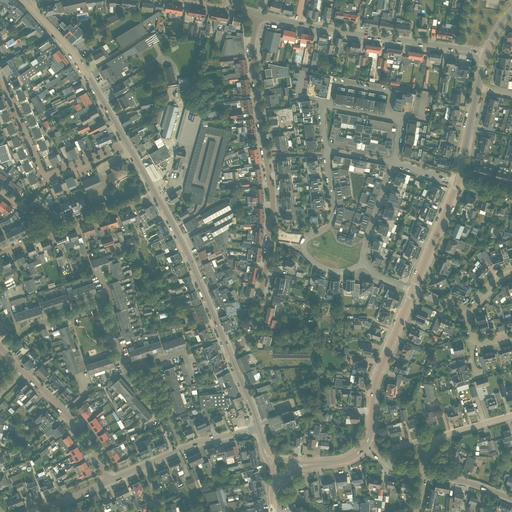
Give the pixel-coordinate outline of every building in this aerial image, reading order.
[(10,0),(7,4),(4,7),(9,13),(13,9),(19,4),(14,0),(10,0)] [(69,0),(58,3),(60,12),(60,13),(61,15),(75,12),(77,11),(77,8),(74,0),(69,0)] [(74,0),(77,8),(82,7),(83,12),(88,11),(87,7),(85,0),(74,0)] [(102,0),(92,0),(93,5),(93,6),(94,6),(96,5),(96,7),(97,8),(102,7),(103,14),(107,14),(105,1),(103,1),(102,0)] [(108,0),(109,3),(109,7),(113,6),(113,12),(115,12),(115,15),(109,17),(110,24),(119,19),(119,14),(118,10),(118,3),(115,3),(115,0),(108,0)] [(118,3),(118,10),(121,10),(122,7),(128,8),(128,0),(121,0),(121,3),(118,3)] [(137,10),(139,9),(139,3),(135,3),(136,0),(132,0),(128,0),(128,8),(135,9),(135,8),(136,8),(137,10)] [(274,0),(276,1),(275,2),(272,2),(270,10),(279,12),(281,4),(278,3),(279,0),(274,0)] [(285,0),(285,5),(283,13),(292,14),(293,7),(290,6),(290,0),(285,0)] [(312,0),(311,4),(308,4),(306,17),(312,18),(315,5),(315,2),(317,2),(317,0),(312,0)] [(315,5),(312,18),(318,19),(319,14),(319,11),(321,0),(320,0),(317,0),(317,2),(315,2),(315,5)] [(141,11),(152,13),(153,4),(142,2),(141,11)] [(49,5),(42,7),(44,16),(49,21),(53,17),(52,15),(51,15),(51,14),(57,12),(60,12),(58,3),(55,3),(49,5)] [(22,7),(19,4),(13,9),(9,13),(7,16),(10,18),(12,16),(16,12),(17,13),(22,7)] [(173,13),(174,6),(166,4),(164,11),(169,12),(168,18),(172,18),(173,13)] [(351,14),(350,20),(357,21),(359,13),(355,13),(356,10),(352,9),(353,5),(352,5),(351,11),(351,14)] [(173,13),(181,14),(182,7),(174,6),(173,13)] [(26,10),(22,7),(17,13),(15,13),(14,15),(13,16),(17,20),(19,17),(22,14),(26,10)] [(196,17),(195,20),(197,10),(188,8),(188,13),(187,15),(196,17)] [(340,10),(337,8),(336,12),(335,17),(343,19),(344,13),(340,12),(340,10)] [(197,10),(195,20),(202,21),(202,18),(204,18),(205,16),(205,11),(197,10)] [(143,25),(161,14),(159,11),(141,21),(143,25)] [(210,19),(210,21),(214,21),(213,30),(217,30),(218,24),(218,20),(220,13),(211,12),(210,17),(210,19)] [(365,18),(363,26),(370,27),(372,16),(373,13),(369,12),(367,12),(366,17),(365,17),(365,18)] [(18,32),(20,34),(29,28),(30,29),(37,23),(27,13),(24,17),(20,20),(24,24),(25,25),(18,32)] [(219,20),(218,24),(222,25),(225,25),(226,25),(227,22),(227,20),(228,15),(220,13),(218,20),(219,20)] [(54,16),(49,21),(60,32),(67,39),(68,38),(73,43),(82,34),(83,35),(84,33),(76,25),(77,24),(73,20),(70,23),(67,26),(62,22),(61,22),(55,16),(54,16)] [(227,30),(231,31),(235,31),(236,25),(239,26),(240,17),(233,16),(232,21),(232,25),(229,24),(228,26),(227,30)] [(372,16),(370,27),(377,28),(379,17),(377,16),(372,16)] [(386,30),(388,17),(382,16),(381,17),(381,21),(380,21),(379,29),(386,30)] [(425,17),(420,16),(418,31),(426,32),(427,27),(427,25),(424,25),(425,17)] [(396,26),(395,31),(402,32),(403,24),(404,21),(404,20),(400,19),(401,18),(397,18),(397,19),(396,26)] [(403,24),(402,32),(409,33),(410,28),(411,22),(406,21),(404,21),(403,24)] [(115,38),(119,44),(121,48),(147,32),(144,28),(140,22),(115,38)] [(8,32),(16,26),(14,23),(10,26),(6,29),(6,28),(6,29),(8,32)] [(29,28),(20,34),(13,38),(6,42),(9,47),(16,43),(24,39),(26,37),(28,39),(34,34),(38,39),(41,36),(45,33),(37,23),(30,29),(29,28)] [(437,37),(444,38),(445,31),(446,27),(446,25),(443,24),(441,25),(441,27),(440,27),(440,29),(438,28),(437,32),(437,37)] [(445,31),(444,38),(452,39),(453,34),(457,35),(458,26),(453,25),(452,28),(446,27),(445,31)] [(268,51),(275,52),(278,53),(281,34),(282,29),(278,28),(278,30),(268,28),(263,49),(268,51)] [(144,39),(100,67),(102,66),(104,69),(102,71),(104,76),(127,63),(125,60),(149,46),(159,40),(155,33),(152,35),(144,39)] [(318,44),(318,45),(326,47),(325,49),(327,49),(328,44),(329,42),(327,41),(327,40),(328,35),(320,33),(319,38),(319,40),(318,44)] [(220,57),(235,55),(240,54),(245,53),(242,37),(230,35),(227,35),(226,35),(220,57)] [(336,37),(335,42),(334,46),(338,46),(336,53),(340,54),(341,50),(345,51),(347,42),(343,42),(342,42),(343,39),(336,37)] [(49,38),(35,47),(38,51),(35,53),(38,57),(36,58),(38,62),(49,55),(47,52),(49,51),(49,50),(50,49),(51,50),(51,49),(51,48),(55,45),(52,42),(49,38)] [(503,47),(502,50),(504,50),(504,53),(510,54),(510,52),(511,48),(511,43),(510,43),(507,41),(505,44),(504,44),(503,45),(503,44),(502,47),(503,47)] [(351,50),(350,53),(358,55),(357,65),(360,65),(362,57),(362,55),(359,55),(359,51),(360,49),(361,44),(352,43),(351,48),(351,50)] [(373,52),(374,46),(366,45),(366,50),(365,53),(369,54),(369,52),(373,52)] [(102,46),(100,48),(96,50),(98,53),(93,56),(97,63),(97,62),(100,60),(100,61),(105,58),(105,59),(109,56),(106,52),(102,46)] [(374,46),(373,52),(377,53),(377,55),(380,55),(382,47),(374,46)] [(386,59),(393,60),(395,50),(388,48),(386,59)] [(51,65),(51,68),(55,73),(59,71),(58,70),(64,66),(68,63),(64,57),(59,50),(55,53),(53,55),(54,56),(52,57),(52,59),(55,62),(53,64),(51,65)] [(395,50),(393,60),(393,64),(400,65),(400,62),(400,61),(401,61),(403,51),(395,50)] [(264,51),(263,59),(264,59),(263,62),(269,63),(276,65),(276,61),(274,60),(270,59),(271,53),(269,52),(264,51)] [(415,59),(416,53),(409,52),(408,57),(407,60),(411,60),(411,58),(415,59)] [(440,65),(441,59),(441,54),(430,52),(430,57),(429,60),(435,61),(434,64),(440,65)] [(415,59),(415,63),(418,64),(421,64),(421,62),(422,62),(423,60),(423,59),(424,54),(416,53),(415,59)] [(46,57),(33,66),(20,75),(27,91),(31,89),(31,87),(30,87),(30,85),(27,80),(50,64),(46,57)] [(3,67),(1,68),(6,77),(12,73),(14,77),(20,74),(10,59),(5,63),(1,65),(3,67)] [(240,67),(246,66),(245,59),(240,60),(239,60),(239,61),(234,62),(235,67),(240,67)] [(446,66),(445,73),(446,73),(450,74),(450,73),(451,71),(455,72),(455,68),(455,65),(456,60),(447,59),(447,64),(446,67),(446,66)] [(128,65),(127,63),(104,76),(109,84),(121,77),(123,76),(121,73),(124,71),(122,69),(128,65)] [(269,69),(265,69),(266,76),(270,75),(270,78),(273,78),(276,78),(286,76),(290,76),(289,68),(289,67),(275,65),(276,65),(269,63),(269,69)] [(466,77),(467,73),(468,67),(461,65),(460,70),(460,71),(457,70),(456,80),(467,82),(468,77),(466,77)] [(70,66),(66,69),(63,70),(64,71),(61,73),(60,72),(57,74),(58,77),(45,85),(47,88),(57,82),(74,72),(70,66)] [(172,66),(165,68),(168,83),(176,81),(172,66)] [(74,72),(57,82),(59,86),(69,80),(70,82),(78,78),(74,72)] [(15,95),(17,94),(21,92),(18,86),(23,83),(20,75),(11,81),(13,84),(12,85),(13,88),(12,89),(15,95)] [(309,85),(318,86),(317,89),(320,89),(318,96),(327,98),(328,89),(325,89),(326,87),(329,87),(330,79),(322,77),(321,80),(319,80),(319,77),(311,75),(309,85)] [(116,95),(120,93),(121,94),(126,92),(123,86),(130,82),(128,78),(124,81),(125,81),(120,84),(120,83),(114,87),(115,88),(113,90),(116,95)] [(270,78),(264,79),(265,88),(270,88),(270,87),(277,86),(276,78),(273,78),(270,78)] [(508,81),(496,79),(495,85),(498,85),(498,87),(507,89),(508,81)] [(446,93),(447,83),(440,82),(439,92),(446,93)] [(72,86),(64,90),(67,95),(65,95),(68,100),(72,97),(75,96),(74,93),(75,93),(76,93),(79,91),(84,89),(80,83),(73,87),(72,86)] [(289,87),(288,87),(268,89),(269,95),(275,94),(283,93),(283,95),(290,94),(289,87)] [(20,107),(22,106),(26,104),(23,98),(29,96),(26,89),(21,92),(17,94),(18,97),(17,97),(19,101),(18,101),(20,107)] [(43,92),(31,99),(34,106),(39,103),(42,102),(47,99),(45,95),(49,93),(47,89),(43,92)] [(449,100),(449,104),(455,105),(459,105),(460,103),(461,94),(461,90),(455,89),(454,94),(454,93),(453,101),(449,100)] [(395,102),(393,110),(402,112),(403,104),(404,104),(406,104),(406,101),(414,103),(416,95),(416,94),(407,92),(407,93),(407,96),(404,96),(405,93),(405,92),(397,90),(397,91),(395,99),(398,100),(397,102),(395,101),(395,102)] [(122,97),(118,99),(123,109),(127,106),(129,105),(130,107),(135,104),(131,98),(128,100),(126,97),(130,96),(132,94),(130,91),(123,95),(124,96),(122,97)] [(79,103),(89,98),(86,92),(81,95),(79,96),(76,98),(79,103)] [(276,105),(275,95),(275,94),(269,95),(266,95),(266,99),(267,99),(268,106),(276,105)] [(0,108),(1,109),(3,114),(7,112),(9,111),(7,106),(5,106),(4,102),(3,103),(2,100),(4,99),(2,95),(0,96),(0,108)] [(501,104),(502,98),(496,97),(496,100),(490,99),(489,104),(497,106),(498,104),(501,104)] [(74,106),(73,109),(76,110),(77,111),(82,108),(81,106),(84,104),(85,106),(87,105),(92,103),(89,98),(79,103),(75,105),(75,104),(74,105),(74,106)] [(65,99),(52,105),(53,107),(66,101),(65,99)] [(239,102),(237,103),(237,107),(241,107),(251,105),(251,99),(238,100),(239,102)] [(152,101),(140,103),(142,109),(149,107),(153,106),(152,101)] [(25,120),(27,119),(31,117),(29,111),(34,108),(32,102),(26,104),(22,106),(23,109),(22,109),(24,113),(23,114),(25,120)] [(39,103),(34,106),(39,114),(43,112),(44,111),(46,110),(46,111),(47,110),(51,108),(49,104),(44,107),(42,102),(39,103)] [(449,114),(459,116),(460,110),(454,109),(455,105),(445,104),(444,107),(450,108),(449,114)] [(251,105),(241,107),(244,107),(245,111),(242,112),(242,113),(245,113),(247,113),(252,113),(251,105)] [(88,106),(73,114),(75,117),(90,110),(88,106)] [(163,129),(161,137),(165,138),(166,138),(169,139),(178,108),(170,106),(170,107),(169,109),(169,111),(168,114),(167,117),(166,119),(166,121),(165,123),(165,125),(164,128),(163,129)] [(285,116),(286,121),(293,120),(291,108),(274,110),(274,114),(275,114),(275,116),(277,116),(279,116),(285,116)] [(48,112),(44,114),(43,112),(39,114),(42,120),(55,113),(53,109),(48,112)] [(95,109),(91,112),(88,113),(89,116),(81,121),(83,125),(92,119),(94,117),(98,115),(95,109)] [(488,110),(486,115),(495,117),(497,117),(498,118),(499,115),(498,115),(498,112),(488,110)] [(236,118),(242,118),(242,111),(229,113),(230,119),(233,119),(236,118)] [(7,112),(3,114),(0,114),(0,122),(4,121),(4,122),(6,121),(8,126),(12,125),(14,124),(12,118),(11,119),(9,115),(8,115),(7,112)] [(333,120),(332,128),(340,130),(341,123),(349,124),(350,115),(339,113),(338,121),(333,120)] [(31,117),(27,119),(29,121),(28,122),(29,126),(28,126),(31,132),(33,131),(37,129),(34,123),(40,121),(37,114),(31,117)] [(123,126),(127,124),(139,118),(137,114),(128,118),(127,116),(124,118),(120,120),(120,121),(120,122),(121,123),(123,126)] [(441,123),(445,124),(450,125),(451,125),(452,121),(458,122),(459,116),(449,114),(448,119),(442,118),(441,123)] [(355,133),(363,134),(365,126),(361,125),(362,118),(350,115),(349,124),(356,126),(355,133)] [(275,116),(268,117),(269,121),(270,120),(271,127),(276,127),(279,126),(277,116),(275,116)] [(244,124),(244,127),(254,125),(253,118),(246,119),(246,124),(244,124)] [(365,126),(363,134),(371,136),(372,129),(380,130),(382,121),(370,119),(369,126),(365,126)] [(42,123),(45,128),(51,125),(48,120),(42,123)] [(97,126),(88,131),(90,134),(99,130),(99,131),(106,127),(103,120),(96,124),(97,126)] [(495,125),(496,123),(485,120),(484,126),(490,127),(489,130),(495,131),(496,128),(492,128),(493,125),(495,125)] [(382,121),(380,130),(388,132),(386,139),(394,140),(396,132),(392,131),(393,123),(382,121)] [(134,135),(129,138),(134,146),(141,142),(140,140),(144,135),(142,131),(150,126),(149,123),(136,131),(139,136),(137,137),(136,134),(134,135)] [(89,129),(87,124),(77,129),(79,134),(89,129)] [(450,125),(445,124),(445,125),(442,124),(441,129),(444,130),(445,132),(446,132),(445,134),(455,136),(456,130),(452,130),(453,126),(451,125),(450,125)] [(11,133),(13,139),(17,137),(20,136),(17,130),(16,131),(14,127),(13,128),(12,125),(8,126),(2,129),(5,135),(9,133),(9,134),(11,133)] [(238,134),(236,135),(238,138),(241,137),(241,136),(244,136),(246,136),(246,133),(247,133),(255,132),(254,125),(246,126),(244,127),(241,127),(241,132),(238,134)] [(36,144),(38,143),(42,141),(39,135),(45,133),(42,127),(37,129),(33,131),(34,134),(33,134),(35,138),(33,139),(36,144)] [(340,130),(332,128),(330,137),(334,138),(333,145),(345,147),(346,138),(339,137),(340,130)] [(223,137),(222,141),(228,143),(230,132),(224,131),(223,137)] [(274,142),(288,141),(287,135),(288,135),(288,131),(282,132),(282,135),(276,136),(276,138),(274,138),(274,142)] [(95,138),(96,138),(97,140),(96,141),(99,147),(112,142),(109,135),(101,139),(100,136),(103,135),(101,132),(94,135),(95,138)] [(357,142),(362,143),(363,134),(355,133),(354,139),(346,138),(345,147),(356,149),(357,142)] [(441,137),(440,140),(441,140),(446,141),(446,140),(454,141),(455,136),(445,134),(442,133),(441,137)] [(364,151),(376,153),(377,144),(370,143),(371,136),(363,134),(362,143),(366,143),(364,151)] [(480,136),(479,143),(482,143),(489,144),(493,145),(493,141),(494,141),(495,135),(493,135),(488,134),(487,138),(480,136)] [(17,137),(13,139),(8,141),(10,147),(14,146),(14,147),(16,146),(19,151),(23,150),(25,149),(22,143),(21,143),(20,140),(19,140),(17,137)] [(141,142),(134,146),(138,153),(143,151),(145,149),(144,148),(147,146),(148,149),(151,147),(148,142),(146,137),(142,139),(145,143),(142,144),(141,142)] [(245,141),(242,141),(243,149),(247,148),(249,148),(250,147),(250,145),(257,145),(256,138),(244,140),(245,141)] [(45,148),(50,145),(47,139),(42,141),(38,143),(39,146),(38,147),(40,150),(39,151),(41,157),(49,153),(47,154),(45,148)] [(77,141),(81,150),(85,148),(82,139),(77,141)] [(377,144),(376,153),(387,155),(389,148),(393,149),(394,140),(386,139),(385,145),(377,144)] [(0,143),(0,163),(2,162),(6,161),(12,159),(13,159),(7,141),(0,143)] [(277,146),(278,148),(281,147),(282,151),(281,151),(288,151),(287,147),(289,146),(288,141),(274,142),(275,146),(277,146)] [(442,149),(451,151),(453,146),(445,145),(446,143),(441,142),(440,141),(439,144),(439,148),(442,149)] [(485,151),(485,155),(488,155),(489,151),(488,151),(489,144),(482,143),(480,150),(485,151)] [(65,146),(60,148),(60,149),(61,151),(64,159),(69,157),(70,159),(77,156),(76,154),(79,153),(80,155),(76,146),(73,147),(73,149),(67,152),(65,146)] [(165,167),(167,165),(164,160),(171,156),(168,152),(168,151),(165,146),(153,152),(149,155),(155,165),(159,163),(162,168),(165,167)] [(22,158),(24,163),(28,162),(30,161),(28,155),(27,156),(25,152),(24,152),(23,150),(19,151),(13,153),(16,160),(19,158),(20,159),(22,158)] [(180,172),(183,161),(186,152),(177,150),(175,159),(176,159),(173,170),(180,172)] [(63,162),(61,158),(59,153),(55,155),(56,156),(50,159),(48,155),(43,157),(47,166),(52,164),(52,167),(60,164),(59,162),(61,160),(62,163),(63,162)] [(252,164),(254,163),(259,163),(258,155),(250,156),(251,164),(252,164)] [(332,159),(333,168),(338,168),(339,163),(344,164),(345,158),(335,156),(334,159),(332,159)] [(280,163),(279,163),(277,163),(278,167),(291,165),(290,157),(280,157),(281,161),(279,161),(280,163)] [(306,157),(307,168),(320,166),(320,163),(319,163),(318,163),(318,160),(313,161),(312,157),(306,157)] [(439,160),(437,165),(447,167),(449,162),(445,161),(446,158),(447,158),(439,157),(439,160)] [(475,166),(473,173),(480,174),(482,168),(481,168),(482,165),(484,159),(484,158),(482,157),(480,164),(478,164),(477,166),(475,166)] [(354,172),(359,173),(361,161),(351,159),(350,165),(355,166),(354,172)] [(152,161),(145,166),(152,178),(159,174),(152,161)] [(361,161),(359,173),(364,173),(365,168),(370,169),(371,163),(361,161)] [(28,162),(24,163),(18,166),(21,172),(25,170),(25,171),(27,171),(29,176),(33,174),(36,174),(33,168),(32,168),(30,164),(29,165),(28,162)] [(113,172),(107,175),(109,180),(110,180),(111,182),(114,181),(117,179),(116,177),(123,173),(127,171),(122,162),(111,168),(113,172)] [(12,167),(7,173),(9,174),(10,176),(10,175),(12,173),(16,167),(15,163),(11,165),(12,167)] [(378,177),(378,179),(383,180),(386,172),(387,168),(386,168),(385,168),(386,166),(386,165),(377,164),(376,168),(376,170),(379,170),(378,177)] [(291,165),(278,167),(278,171),(281,171),(281,173),(282,172),(283,175),(291,174),(290,166),(291,165)] [(320,166),(307,168),(308,173),(307,174),(307,177),(308,177),(315,176),(314,173),(319,172),(319,169),(320,169),(320,166)] [(249,167),(241,168),(242,172),(249,172),(249,177),(261,175),(260,168),(249,170),(249,167)] [(500,180),(504,167),(500,167),(499,169),(497,169),(495,178),(500,180)] [(504,167),(500,180),(506,181),(508,174),(509,169),(504,167)] [(338,168),(333,168),(333,169),(334,179),(340,178),(340,176),(349,175),(348,170),(346,170),(342,169),(338,168)] [(9,174),(2,170),(0,172),(0,180),(2,182),(5,178),(7,176),(9,174)] [(395,176),(394,179),(404,182),(405,179),(406,177),(406,178),(407,175),(405,174),(400,172),(399,175),(397,174),(396,177),(395,177),(395,176)] [(33,189),(41,186),(38,180),(37,181),(36,177),(35,177),(33,174),(29,176),(24,178),(26,184),(32,182),(35,188),(33,189)] [(292,183),(291,174),(283,175),(283,178),(282,178),(282,180),(279,181),(280,185),(293,183),(292,183)] [(66,182),(63,183),(66,190),(67,194),(71,192),(68,187),(75,184),(75,186),(79,184),(75,175),(76,178),(73,179),(72,177),(65,180),(66,182)] [(82,181),(84,186),(85,190),(97,185),(100,183),(97,175),(82,181)] [(315,176),(308,177),(309,185),(312,185),(322,184),(322,181),(321,181),(320,181),(320,178),(315,179),(315,176)] [(368,177),(366,182),(375,185),(374,187),(379,189),(383,180),(378,179),(368,177)] [(12,189),(15,184),(12,182),(14,181),(10,178),(9,181),(6,185),(12,189)] [(393,185),(402,188),(404,182),(394,179),(393,182),(394,182),(393,185)] [(15,184),(12,189),(18,194),(21,190),(23,187),(22,184),(18,181),(15,184)] [(63,183),(60,184),(59,182),(52,185),(53,187),(50,189),(52,193),(54,199),(58,198),(55,193),(62,190),(62,191),(66,190),(63,183)] [(286,190),(287,193),(293,193),(293,189),(294,189),(293,183),(280,185),(280,189),(283,189),(283,190),(286,190)] [(310,189),(311,194),(317,194),(317,191),(322,190),(321,187),(322,187),(323,187),(322,184),(312,185),(312,189),(310,189)] [(341,184),(335,185),(336,192),(351,190),(350,185),(341,186),(341,184)] [(427,190),(440,196),(440,195),(441,195),(443,191),(442,191),(442,190),(433,186),(433,187),(431,186),(431,188),(429,187),(427,190)] [(181,191),(183,190),(182,188),(168,196),(172,203),(180,199),(177,196),(181,194),(180,193),(182,192),(181,191)] [(351,190),(336,192),(337,200),(343,199),(343,196),(351,195),(351,190)] [(390,192),(389,195),(398,199),(400,194),(400,193),(392,190),(391,193),(390,193),(390,192)] [(423,201),(424,199),(426,199),(425,200),(427,201),(431,203),(433,199),(438,201),(438,200),(439,201),(441,197),(440,196),(427,190),(425,196),(422,195),(421,197),(420,200),(423,201)] [(287,196),(283,196),(283,198),(281,198),(281,202),(295,202),(295,192),(293,193),(287,193),(287,196)] [(363,192),(361,197),(375,202),(378,195),(372,193),(371,195),(363,192)] [(192,193),(189,202),(197,204),(199,199),(202,200),(203,195),(200,195),(199,194),(196,194),(192,193)] [(317,194),(311,194),(311,200),(314,199),(314,203),(325,202),(324,199),(323,199),(322,196),(317,197),(317,194)] [(37,209),(37,210),(44,200),(38,195),(30,205),(33,207),(35,205),(38,208),(37,209)] [(255,196),(246,196),(247,206),(257,205),(256,203),(263,202),(263,195),(255,196)] [(389,195),(388,198),(389,198),(388,201),(392,202),(391,205),(399,208),(400,204),(401,205),(403,201),(402,200),(398,199),(389,195)] [(83,199),(75,202),(79,211),(83,210),(84,212),(87,211),(86,208),(91,206),(88,197),(83,199)] [(361,197),(359,202),(368,205),(367,207),(373,209),(375,202),(361,197)] [(467,197),(466,200),(465,205),(470,206),(470,208),(468,217),(474,218),(476,211),(473,210),(473,207),(474,204),(476,199),(471,198),(471,197),(469,197),(467,197)] [(51,204),(44,200),(37,210),(40,212),(41,210),(45,212),(44,213),(51,204)] [(485,215),(487,215),(491,217),(492,214),(494,205),(490,204),(491,202),(483,200),(482,205),(480,209),(486,211),(485,215)] [(205,223),(209,220),(211,219),(215,226),(210,229),(213,235),(221,231),(230,227),(230,226),(231,224),(234,207),(234,206),(232,203),(231,202),(230,201),(227,203),(226,201),(200,215),(202,219),(204,222),(205,223)] [(420,210),(423,211),(432,215),(432,214),(433,214),(435,210),(434,210),(434,209),(429,207),(431,204),(425,201),(423,206),(422,206),(420,210)] [(79,211),(75,202),(68,205),(72,216),(71,214),(75,213),(76,215),(79,214),(79,211)] [(286,211),(295,211),(295,207),(294,207),(294,202),(295,202),(281,202),(281,207),(284,206),(284,208),(286,208),(286,211)] [(325,202),(314,203),(315,207),(311,207),(310,208),(307,208),(308,213),(313,212),(319,211),(319,208),(324,208),(324,205),(325,205),(325,202)] [(7,204),(1,212),(6,215),(12,208),(7,204)] [(500,218),(507,220),(507,219),(508,214),(505,213),(506,206),(499,204),(498,207),(496,207),(495,214),(501,215),(500,218)] [(68,205),(60,207),(64,218),(64,217),(68,215),(68,218),(72,216),(68,205)] [(143,226),(145,230),(155,225),(153,221),(148,224),(146,221),(150,219),(150,218),(156,215),(154,211),(155,210),(152,205),(151,206),(147,208),(146,207),(137,211),(139,215),(138,215),(143,226)] [(344,205),(338,205),(339,212),(353,217),(354,212),(344,208),(344,205)] [(384,208),(383,211),(397,216),(397,215),(398,215),(399,211),(398,211),(399,208),(391,205),(390,208),(386,206),(385,209),(384,209),(384,208)] [(186,218),(189,215),(188,213),(190,212),(191,212),(193,210),(191,206),(186,209),(182,211),(178,214),(182,220),(186,218)] [(64,218),(60,207),(62,211),(57,213),(50,208),(45,214),(46,215),(46,214),(50,216),(48,218),(51,220),(52,220),(53,220),(60,218),(61,219),(61,218),(63,217),(64,218)] [(284,219),(284,222),(287,222),(287,224),(291,224),(292,223),(292,220),(296,220),(296,215),(297,215),(297,216),(301,215),(301,210),(295,211),(286,211),(286,214),(285,214),(285,216),(284,216),(284,219)] [(320,219),(319,211),(313,212),(313,213),(312,214),(311,216),(310,216),(310,224),(310,225),(314,226),(314,224),(318,224),(318,218),(320,219)] [(397,216),(383,211),(382,214),(383,214),(383,217),(386,218),(385,221),(394,224),(397,216)] [(420,214),(418,219),(419,220),(423,221),(425,218),(430,220),(430,219),(431,220),(433,216),(432,215),(423,211),(421,215),(420,214)] [(132,212),(128,214),(131,222),(133,221),(135,224),(139,223),(137,216),(134,217),(132,212)] [(339,212),(336,219),(341,221),(342,221),(343,218),(351,221),(353,217),(339,212)] [(356,212),(354,217),(368,222),(371,215),(365,213),(364,215),(356,212)] [(127,224),(131,222),(128,214),(120,216),(125,232),(129,231),(127,224)] [(202,219),(197,222),(195,217),(184,224),(188,231),(204,222),(202,219)] [(354,217),(353,222),(361,225),(360,227),(361,227),(366,229),(368,222),(354,217)] [(115,218),(107,220),(109,227),(117,224),(115,218)] [(107,220),(99,223),(101,230),(109,227),(107,220)] [(415,230),(424,234),(424,233),(426,233),(427,229),(426,229),(426,228),(421,226),(423,223),(418,221),(417,220),(415,226),(417,227),(415,230)] [(159,230),(156,232),(157,234),(159,237),(160,239),(163,236),(169,232),(162,221),(156,224),(159,230)] [(395,224),(394,224),(385,221),(385,224),(381,223),(380,225),(379,225),(379,224),(378,227),(387,231),(391,232),(393,227),(395,224)] [(28,223),(27,223),(22,226),(26,234),(31,231),(28,223)] [(95,238),(98,237),(96,232),(95,232),(93,226),(94,226),(93,223),(91,224),(92,225),(87,227),(90,234),(93,233),(95,238)] [(334,224),(333,228),(335,229),(335,230),(335,231),(339,239),(338,240),(344,242),(346,237),(347,235),(341,233),(340,230),(340,228),(348,230),(349,226),(345,225),(341,223),(340,226),(334,224)] [(451,230),(450,234),(460,238),(461,234),(460,233),(461,232),(462,232),(468,235),(470,229),(458,224),(455,231),(451,230)] [(22,226),(17,228),(20,236),(26,234),(22,226)] [(11,231),(15,239),(20,236),(17,228),(16,227),(10,229),(11,231)] [(86,235),(90,234),(87,227),(83,228),(83,227),(81,227),(82,230),(82,229),(84,236),(85,241),(88,240),(86,235)] [(194,235),(190,237),(196,250),(201,247),(212,241),(214,240),(215,242),(217,246),(218,248),(220,252),(222,254),(225,254),(230,227),(221,231),(213,235),(210,229),(209,229),(208,228),(194,235)] [(386,236),(387,231),(378,227),(377,230),(378,231),(377,233),(386,236)] [(363,238),(364,235),(365,232),(360,230),(355,229),(354,228),(353,232),(357,233),(356,236),(354,237),(348,235),(345,243),(346,243),(351,244),(360,240),(360,237),(363,238)] [(410,238),(415,240),(417,237),(422,239),(422,238),(423,239),(425,235),(424,234),(415,230),(414,233),(412,232),(410,238)] [(15,239),(11,231),(6,234),(9,242),(15,239)] [(69,234),(71,239),(71,241),(69,241),(70,244),(72,250),(74,249),(73,245),(79,242),(76,232),(69,234)] [(70,244),(69,241),(67,241),(66,238),(65,234),(54,238),(56,242),(57,245),(62,243),(64,247),(70,244)] [(104,247),(114,244),(112,237),(102,240),(104,247)] [(158,237),(149,242),(152,247),(160,243),(160,242),(158,237)] [(125,240),(127,248),(134,246),(131,238),(125,240)] [(169,250),(171,249),(175,246),(172,239),(169,241),(168,238),(160,242),(160,243),(161,243),(164,249),(168,248),(169,250)] [(372,243),(382,247),(384,242),(380,240),(375,239),(374,241),(373,241),(372,243)] [(403,247),(416,252),(418,252),(419,248),(418,248),(418,247),(414,245),(415,241),(410,240),(409,239),(407,244),(404,243),(403,247)] [(54,254),(50,245),(48,240),(40,243),(43,250),(46,249),(49,256),(54,254)] [(450,252),(452,253),(453,254),(454,252),(455,250),(456,251),(457,249),(457,247),(456,247),(457,244),(458,244),(454,242),(449,240),(449,242),(448,243),(447,243),(446,245),(445,246),(446,247),(445,250),(447,251),(450,252)] [(460,241),(458,244),(465,246),(463,250),(467,251),(470,245),(460,241)] [(380,255),(385,257),(386,253),(384,253),(385,248),(382,247),(372,243),(371,246),(371,247),(371,246),(373,247),(372,249),(376,251),(375,254),(380,255)] [(34,245),(26,248),(28,253),(29,256),(32,254),(35,261),(39,260),(35,250),(34,245)] [(253,254),(260,255),(261,248),(254,247),(254,248),(251,247),(251,249),(248,249),(248,253),(253,254)] [(416,253),(416,252),(403,247),(401,250),(404,251),(402,257),(408,259),(409,256),(414,258),(414,257),(415,258),(417,254),(416,253)] [(511,247),(507,249),(507,247),(503,248),(504,248),(506,256),(509,255),(511,261),(511,260),(511,247)] [(500,250),(501,252),(496,254),(499,265),(503,264),(503,263),(505,263),(503,257),(506,256),(504,248),(500,250)] [(205,258),(207,257),(208,260),(213,258),(222,254),(220,252),(214,254),(213,250),(206,252),(204,249),(202,250),(197,252),(201,260),(205,258)] [(485,250),(481,253),(487,262),(488,263),(491,261),(492,260),(492,262),(494,266),(495,266),(495,267),(499,265),(496,254),(493,255),(489,256),(485,250)] [(55,255),(56,261),(57,260),(59,266),(66,264),(62,252),(55,255)] [(478,261),(474,265),(476,266),(476,267),(478,268),(486,275),(488,271),(487,271),(489,270),(485,266),(482,264),(483,263),(484,264),(487,262),(481,253),(481,252),(477,255),(481,261),(480,263),(478,261)] [(23,258),(21,253),(14,257),(16,261),(18,264),(22,262),(23,264),(26,263),(23,258)] [(170,256),(166,258),(169,263),(171,269),(174,267),(179,265),(177,262),(181,261),(178,253),(173,255),(170,256)] [(248,253),(247,259),(252,260),(252,261),(259,262),(260,255),(253,254),(248,253)] [(101,257),(104,267),(109,265),(112,260),(108,261),(108,258),(112,257),(112,254),(107,256),(101,257)] [(380,255),(380,258),(375,257),(373,262),(376,263),(375,266),(377,266),(376,267),(380,269),(381,265),(382,266),(384,260),(384,259),(385,257),(380,255)] [(99,269),(104,267),(101,257),(96,259),(99,269)] [(451,260),(449,259),(444,257),(442,261),(440,260),(435,271),(438,272),(441,274),(441,273),(443,274),(447,265),(449,266),(451,260)] [(401,258),(399,263),(396,262),(395,266),(400,268),(408,271),(409,271),(410,271),(412,267),(410,267),(411,266),(406,264),(407,260),(402,258),(401,258)] [(3,267),(4,268),(6,273),(3,274),(6,280),(3,281),(8,289),(16,285),(12,277),(10,272),(11,271),(10,270),(13,269),(8,259),(1,263),(3,267)] [(91,261),(94,270),(99,269),(96,259),(91,261)] [(114,259),(112,260),(109,265),(111,270),(120,267),(119,262),(116,263),(114,259)] [(238,261),(226,259),(232,269),(237,270),(238,261)] [(288,273),(294,275),(296,269),(296,267),(294,267),(295,264),(291,262),(291,261),(292,261),(288,260),(288,261),(286,260),(283,266),(283,267),(289,269),(288,273)] [(205,271),(214,267),(212,261),(203,265),(205,271)] [(32,262),(27,264),(28,266),(31,274),(32,274),(36,273),(34,268),(32,262)] [(246,272),(250,273),(257,274),(258,268),(253,267),(254,264),(247,262),(246,266),(247,266),(246,272)] [(179,265),(174,267),(177,274),(177,276),(181,274),(186,273),(182,264),(179,265)] [(476,267),(476,266),(472,270),(473,271),(472,273),(469,270),(467,273),(473,278),(477,274),(481,278),(482,277),(483,278),(486,275),(476,267)] [(111,270),(113,275),(122,272),(120,267),(111,270)] [(226,277),(231,275),(234,273),(230,267),(227,268),(227,269),(223,271),(226,277)] [(205,271),(208,277),(214,274),(211,268),(205,271)] [(408,271),(400,268),(398,271),(396,270),(394,276),(400,278),(401,275),(406,277),(406,276),(408,277),(409,273),(408,272),(408,271)] [(214,274),(208,277),(210,283),(215,281),(217,281),(215,278),(220,276),(223,275),(221,271),(217,273),(214,274)] [(113,275),(114,281),(124,278),(122,272),(113,275)] [(244,272),(244,274),(245,277),(249,278),(248,280),(255,281),(257,274),(250,273),(246,272),(244,272)] [(232,278),(231,275),(226,277),(223,279),(223,281),(224,282),(225,284),(227,282),(230,280),(232,278)] [(170,287),(171,290),(174,289),(178,288),(192,282),(189,276),(182,278),(183,282),(170,287)] [(275,284),(287,287),(288,279),(277,276),(276,280),(275,280),(275,284)] [(310,280),(310,283),(313,284),(313,285),(318,286),(317,291),(321,292),(322,290),(326,290),(327,285),(324,285),(325,279),(325,277),(321,276),(320,276),(321,277),(321,278),(315,277),(315,278),(311,277),(310,280)] [(440,277),(438,279),(433,277),(429,285),(438,289),(440,283),(443,285),(445,279),(440,277)] [(37,290),(33,278),(24,281),(28,292),(37,290)] [(328,289),(326,295),(327,295),(327,294),(333,294),(333,291),(339,292),(340,281),(337,281),(337,280),(332,279),(331,281),(329,286),(330,286),(329,289),(328,289)] [(359,301),(359,295),(359,289),(359,288),(354,287),(355,280),(347,279),(346,290),(352,290),(351,294),(354,294),(353,301),(355,301),(358,302),(358,301),(359,301)] [(455,280),(452,287),(455,289),(453,294),(454,295),(454,296),(458,297),(461,288),(463,286),(463,284),(458,282),(458,281),(455,280)] [(111,289),(120,286),(119,281),(109,284),(111,289)] [(178,288),(174,289),(175,292),(176,294),(183,292),(182,289),(185,288),(187,291),(190,290),(194,288),(192,282),(178,288)] [(359,289),(359,295),(368,296),(368,293),(369,291),(372,292),(372,293),(376,295),(377,294),(379,288),(375,287),(373,287),(373,283),(371,283),(369,283),(369,282),(364,282),(364,284),(363,284),(363,289),(359,289)] [(88,285),(91,294),(96,292),(93,283),(88,285)] [(285,295),(287,287),(275,284),(274,284),(273,289),(274,289),(273,292),(285,295)] [(86,296),(91,294),(88,285),(83,286),(86,296)] [(493,299),(492,301),(494,302),(496,304),(499,301),(499,302),(502,297),(505,297),(505,296),(510,294),(510,293),(507,285),(502,287),(503,291),(500,292),(498,294),(495,297),(493,299)] [(80,297),(86,296),(83,286),(77,288),(80,297)] [(111,289),(113,295),(122,291),(120,286),(111,289)] [(240,294),(239,297),(245,298),(245,295),(252,296),(254,288),(247,286),(246,291),(241,290),(240,294)] [(461,288),(458,297),(461,299),(462,298),(463,299),(465,294),(468,295),(473,289),(470,286),(468,288),(463,286),(461,288)] [(77,288),(72,290),(75,299),(80,297),(77,288)] [(225,293),(228,292),(227,289),(225,289),(224,289),(219,291),(217,288),(214,289),(210,291),(213,298),(225,293)] [(67,291),(70,301),(75,299),(72,290),(67,291)] [(113,295),(114,300),(128,295),(126,290),(122,292),(122,291),(113,295)] [(170,305),(178,303),(184,302),(198,297),(195,290),(188,293),(188,294),(186,295),(185,296),(186,298),(183,300),(181,301),(180,299),(170,303),(170,305)] [(389,294),(388,298),(397,302),(400,297),(394,294),(395,292),(389,290),(388,294),(389,294)] [(213,298),(216,306),(221,304),(224,303),(222,299),(227,297),(226,296),(225,293),(213,298)] [(66,294),(61,296),(64,305),(69,304),(66,294)] [(114,300),(116,305),(125,302),(129,301),(128,295),(114,300)] [(56,298),(59,307),(64,305),(61,296),(56,298)] [(269,307),(267,314),(277,317),(278,312),(275,311),(276,309),(279,310),(281,302),(282,298),(274,296),(272,306),(272,307),(269,307)] [(184,302),(178,303),(179,307),(185,305),(188,303),(189,306),(192,305),(193,306),(196,305),(200,303),(198,297),(184,302)] [(56,298),(51,299),(54,309),(59,307),(56,298)] [(385,301),(382,306),(384,307),(388,309),(390,305),(394,308),(397,302),(388,298),(386,301),(385,300),(385,301)] [(54,309),(51,299),(46,301),(49,310),(54,309)] [(40,303),(42,307),(43,312),(49,310),(46,301),(40,303)] [(240,307),(239,301),(224,304),(225,313),(226,313),(237,310),(238,310),(237,308),(240,307)] [(116,305),(118,310),(127,307),(125,302),(116,305)] [(500,307),(496,304),(494,302),(491,306),(496,310),(497,313),(501,311),(500,307)] [(194,307),(191,308),(192,312),(194,317),(205,313),(202,304),(201,305),(200,305),(194,307)] [(40,306),(34,307),(37,317),(43,315),(40,306)] [(34,307),(29,309),(32,318),(37,317),(34,307)] [(416,313),(415,316),(426,320),(427,317),(430,318),(430,317),(432,312),(433,310),(425,307),(424,309),(422,312),(419,311),(417,314),(416,313)] [(378,321),(381,322),(386,324),(390,314),(383,311),(384,310),(380,308),(378,313),(381,315),(378,321)] [(32,318),(29,309),(24,311),(27,320),(32,318)] [(125,309),(116,312),(117,318),(129,314),(128,312),(126,312),(125,309)] [(226,313),(227,315),(219,318),(221,322),(221,323),(224,331),(225,335),(237,330),(236,327),(237,326),(234,320),(231,321),(229,315),(238,314),(237,310),(226,313)] [(478,323),(479,324),(487,321),(486,318),(488,317),(488,315),(486,310),(482,311),(481,313),(482,316),(476,317),(478,323)] [(19,312),(22,322),(27,320),(24,311),(19,312)] [(22,322),(19,312),(14,314),(17,323),(22,322)] [(205,313),(194,317),(197,324),(200,322),(201,324),(204,323),(209,321),(205,313)] [(129,320),(127,315),(129,314),(117,318),(119,323),(129,320)] [(276,318),(277,317),(267,314),(265,321),(269,322),(268,325),(265,325),(264,328),(270,330),(271,327),(275,328),(275,327),(276,328),(277,322),(277,321),(277,318),(276,318)] [(424,324),(426,320),(415,316),(414,318),(415,319),(414,322),(418,323),(416,327),(421,329),(425,330),(427,325),(424,324)] [(441,327),(444,328),(448,320),(444,318),(444,319),(442,318),(440,324),(435,322),(432,330),(437,332),(438,328),(441,329),(441,327)] [(119,323),(121,328),(130,325),(129,320),(119,323)] [(452,321),(448,320),(444,328),(445,329),(443,332),(448,334),(447,336),(451,337),(454,330),(451,328),(453,323),(451,322),(452,321)] [(486,329),(487,333),(495,331),(493,326),(493,324),(491,325),(490,324),(488,325),(487,321),(479,324),(481,331),(486,329)] [(121,328),(122,333),(132,330),(130,325),(121,328)] [(60,334),(70,331),(68,326),(59,329),(60,334)] [(372,338),(374,339),(379,340),(380,338),(381,337),(381,335),(381,334),(379,333),(381,329),(376,328),(375,327),(375,329),(372,328),(370,334),(373,334),(372,338)] [(198,334),(199,336),(201,341),(209,337),(206,329),(201,331),(200,328),(194,331),(196,335),(198,334)] [(418,344),(421,343),(422,340),(418,339),(420,334),(422,335),(424,331),(422,330),(417,328),(416,332),(411,330),(409,335),(408,338),(411,339),(412,340),(413,341),(414,340),(415,341),(415,342),(418,344)] [(122,333),(124,338),(134,335),(132,330),(122,333)] [(71,337),(70,331),(60,334),(62,340),(71,337)] [(271,337),(266,336),(262,335),(260,342),(265,343),(263,350),(273,350),(273,346),(269,346),(271,337)] [(71,337),(62,340),(64,345),(73,342),(71,337)] [(183,337),(178,338),(181,348),(186,346),(183,337)] [(178,338),(172,340),(176,349),(181,348),(178,338)] [(172,340),(167,342),(170,351),(176,349),(172,340)] [(154,343),(157,352),(163,351),(160,341),(154,343)] [(450,354),(452,358),(459,356),(464,355),(463,352),(465,352),(463,345),(461,345),(460,344),(455,346),(453,341),(447,343),(449,349),(453,348),(454,348),(455,353),(450,354)] [(73,342),(64,345),(65,350),(71,348),(75,347),(73,342)] [(162,343),(165,353),(170,351),(167,342),(162,343)] [(19,343),(12,350),(18,355),(21,352),(23,354),(29,349),(24,344),(22,346),(19,343)] [(152,354),(157,352),(154,343),(149,344),(152,354)] [(370,349),(371,348),(371,344),(362,343),(361,350),(363,351),(363,355),(367,356),(372,357),(373,350),(370,349)] [(149,344),(144,346),(147,356),(152,354),(149,344)] [(209,359),(213,357),(212,353),(215,352),(213,345),(203,349),(205,353),(203,354),(206,360),(209,359)] [(405,358),(410,360),(411,358),(410,357),(409,356),(411,352),(412,351),(414,346),(410,345),(409,347),(404,345),(402,351),(401,352),(402,353),(406,355),(405,358)] [(144,346),(139,348),(142,357),(147,356),(144,346)] [(504,358),(509,356),(507,347),(503,348),(503,349),(501,349),(504,358)] [(27,360),(23,364),(29,370),(32,367),(35,365),(39,362),(36,359),(42,354),(39,351),(36,348),(30,353),(32,356),(30,358),(27,360)] [(62,351),(63,357),(73,353),(71,348),(65,350),(62,351)] [(139,348),(134,349),(137,359),(142,357),(139,348)] [(134,349),(129,351),(132,361),(137,359),(134,349)] [(493,352),(489,353),(491,363),(491,362),(492,366),(498,365),(498,367),(498,366),(499,368),(502,368),(501,366),(502,366),(500,360),(500,358),(496,359),(495,353),(493,353),(493,352)] [(51,355),(42,360),(44,364),(53,358),(55,357),(54,353),(51,355)] [(73,353),(63,357),(65,362),(75,359),(73,353)] [(481,356),(480,357),(479,357),(481,367),(483,368),(483,370),(487,369),(486,364),(491,363),(489,353),(485,354),(485,355),(484,355),(484,357),(483,357),(482,356),(481,356)] [(237,359),(242,372),(250,369),(250,370),(252,370),(255,370),(256,370),(256,367),(250,367),(246,360),(249,358),(247,354),(237,359)] [(206,369),(204,370),(205,373),(210,371),(214,369),(219,367),(217,363),(220,362),(217,355),(213,357),(209,359),(206,360),(207,364),(209,368),(206,369)] [(354,356),(353,362),(356,363),(355,369),(361,371),(362,370),(366,371),(366,370),(367,370),(368,368),(367,367),(368,363),(362,362),(362,359),(363,359),(364,358),(359,357),(354,356)] [(106,358),(109,368),(115,366),(112,357),(106,358)] [(101,360),(104,370),(109,368),(106,358),(101,360)] [(75,359),(65,362),(67,367),(76,364),(75,359)] [(394,369),(399,371),(404,373),(407,367),(406,367),(408,362),(406,361),(402,359),(400,363),(401,363),(400,364),(397,363),(394,369)] [(99,371),(104,370),(101,360),(96,362),(99,371)] [(99,371),(96,362),(91,364),(94,373),(95,376),(100,374),(99,371)] [(459,363),(448,366),(450,371),(450,373),(455,372),(457,371),(457,374),(467,372),(467,371),(468,371),(468,370),(468,368),(467,368),(466,365),(460,366),(459,363)] [(72,375),(79,372),(76,364),(67,367),(69,372),(71,371),(72,375)] [(93,373),(94,373),(91,364),(86,365),(89,375),(93,373)] [(39,368),(35,371),(43,379),(46,375),(48,373),(41,365),(39,368)] [(219,367),(214,369),(216,375),(215,375),(216,379),(218,378),(217,378),(225,374),(222,366),(219,367)] [(164,370),(165,376),(175,373),(173,367),(164,370)] [(248,372),(243,374),(248,385),(252,383),(256,381),(256,380),(259,379),(257,374),(255,370),(252,370),(248,372)] [(218,378),(220,384),(232,379),(229,372),(225,374),(217,378),(218,378)] [(457,378),(452,380),(453,382),(454,386),(465,383),(464,380),(469,378),(468,375),(469,375),(468,373),(467,372),(457,374),(458,378),(457,378)] [(165,376),(167,381),(176,378),(175,373),(165,376)] [(336,378),(335,386),(344,387),(351,389),(351,385),(354,386),(357,386),(362,387),(363,377),(358,376),(359,374),(356,373),(355,376),(354,383),(352,383),(352,382),(345,381),(345,379),(336,378)] [(53,374),(48,380),(51,382),(51,383),(50,385),(52,387),(51,387),(54,390),(56,388),(59,391),(64,386),(61,384),(62,383),(58,379),(53,374)] [(113,385),(116,388),(117,389),(124,382),(121,378),(113,385)] [(167,381),(169,386),(178,383),(176,378),(167,381)] [(476,381),(478,387),(489,384),(487,378),(476,381)] [(224,392),(228,390),(227,388),(230,387),(230,386),(234,384),(232,379),(220,384),(223,391),(224,391),(224,392)] [(14,394),(17,396),(28,386),(23,381),(18,387),(20,389),(14,394)] [(389,395),(388,398),(393,399),(393,396),(396,397),(397,387),(399,388),(401,383),(397,381),(395,384),(395,385),(388,384),(387,395),(389,395)] [(124,382),(117,389),(120,393),(128,386),(124,382)] [(292,387),(294,392),(311,387),(310,382),(292,387)] [(436,400),(431,382),(423,384),(427,397),(423,398),(425,403),(436,400)] [(468,384),(472,397),(478,395),(474,382),(468,384)] [(503,382),(498,384),(501,391),(502,396),(506,395),(507,397),(506,397),(508,404),(511,402),(511,389),(507,391),(506,392),(503,382)] [(169,392),(179,388),(180,388),(178,383),(169,386),(170,391),(169,392)] [(231,397),(238,394),(236,391),(237,391),(234,384),(230,386),(230,387),(227,388),(228,390),(229,393),(228,393),(229,397),(231,397)] [(259,393),(263,391),(271,388),(270,384),(262,387),(257,389),(259,393)] [(19,400),(23,404),(34,393),(32,391),(32,390),(28,386),(17,396),(13,401),(15,403),(19,400)] [(65,401),(71,396),(69,394),(71,392),(67,388),(66,389),(64,386),(59,391),(61,393),(59,395),(65,401)] [(128,386),(120,393),(124,397),(131,390),(128,386)] [(180,394),(179,388),(169,392),(171,397),(180,394)] [(327,389),(328,405),(337,404),(335,388),(327,389)] [(135,394),(131,390),(124,397),(127,401),(135,394)] [(239,394),(238,394),(231,397),(229,397),(228,393),(229,393),(228,390),(224,392),(230,405),(230,406),(235,404),(241,401),(242,401),(239,394)] [(200,405),(194,405),(196,409),(202,408),(206,408),(220,406),(226,406),(230,405),(224,392),(224,391),(223,391),(223,392),(214,392),(199,394),(199,395),(200,405)] [(343,391),(343,396),(350,397),(350,394),(353,395),(352,404),(352,405),(355,405),(360,405),(361,395),(356,395),(356,391),(351,391),(348,391),(343,391)] [(34,393),(23,403),(27,407),(25,408),(29,412),(31,410),(35,406),(31,403),(38,397),(34,393)] [(266,404),(272,402),(270,402),(267,393),(259,396),(254,397),(257,406),(262,404),(263,407),(263,408),(267,407),(266,404)] [(77,394),(71,400),(73,402),(79,397),(77,394)] [(81,414),(87,408),(89,406),(90,405),(86,402),(92,397),(89,394),(87,396),(81,400),(84,403),(77,409),(81,414)] [(135,394),(127,401),(126,402),(130,406),(137,399),(134,395),(135,394)] [(171,397),(172,402),(182,399),(180,394),(171,397)] [(487,403),(488,403),(490,409),(497,406),(496,401),(495,398),(492,399),(492,397),(486,399),(487,404),(487,403)] [(134,410),(141,404),(137,399),(130,406),(134,410)] [(174,407),(184,404),(182,399),(172,402),(174,407)] [(226,406),(220,406),(221,410),(224,415),(226,420),(234,417),(235,418),(246,413),(241,401),(235,404),(230,406),(230,405),(226,406)] [(257,406),(262,419),(272,414),(275,412),(272,402),(266,404),(267,407),(263,408),(263,407),(262,404),(257,406)] [(389,411),(397,410),(396,403),(387,405),(389,411)] [(463,410),(461,406),(461,403),(451,406),(453,410),(447,412),(449,419),(451,418),(451,419),(459,417),(458,411),(459,411),(463,410)] [(469,404),(470,406),(466,407),(468,415),(475,413),(474,407),(473,407),(473,403),(469,404)] [(134,410),(137,414),(144,408),(141,404),(134,410)] [(176,412),(180,411),(185,409),(184,404),(174,407),(176,412)] [(273,417),(268,419),(273,433),(278,431),(294,425),(298,424),(296,418),(311,412),(309,406),(294,412),(293,410),(290,411),(273,417)] [(91,412),(87,408),(81,414),(85,418),(89,415),(91,412)] [(94,414),(97,417),(104,412),(102,408),(94,414)] [(137,414),(141,418),(148,412),(144,408),(137,414)] [(204,421),(202,422),(205,430),(209,428),(211,427),(209,422),(208,420),(207,418),(210,417),(206,408),(202,408),(205,414),(203,414),(204,418),(203,418),(204,421)] [(218,415),(213,417),(213,418),(214,421),(216,425),(223,422),(221,418),(221,417),(224,415),(221,410),(216,412),(218,415)] [(40,421),(42,423),(50,415),(46,411),(44,413),(42,411),(38,414),(34,417),(33,419),(34,420),(37,423),(40,421)] [(351,422),(355,423),(359,423),(360,415),(356,415),(356,412),(351,411),(348,411),(347,418),(351,419),(351,422)] [(425,413),(427,421),(428,426),(437,423),(435,419),(433,411),(425,413)] [(148,412),(141,418),(144,422),(152,416),(148,412)] [(187,413),(180,416),(182,421),(189,418),(187,413)] [(42,423),(40,425),(43,430),(42,431),(44,433),(51,428),(54,424),(53,425),(51,423),(55,420),(50,415),(42,423)] [(88,422),(92,427),(98,422),(99,422),(101,421),(102,420),(100,417),(96,419),(95,417),(88,422)] [(195,425),(198,432),(201,431),(201,432),(205,430),(201,419),(196,421),(195,418),(190,420),(193,426),(195,425)] [(407,421),(408,426),(410,431),(417,429),(415,423),(417,423),(416,419),(411,420),(407,421)] [(95,432),(99,429),(102,427),(99,422),(98,422),(92,427),(95,432)] [(389,426),(386,427),(387,431),(390,430),(391,436),(402,433),(400,428),(402,427),(401,422),(396,423),(397,424),(393,425),(392,424),(388,425),(389,426)] [(184,431),(184,432),(183,432),(184,435),(185,434),(187,438),(194,435),(192,430),(192,428),(193,428),(191,423),(187,424),(185,425),(187,430),(184,431)] [(65,431),(59,425),(54,429),(53,430),(51,428),(44,433),(48,437),(50,435),(51,436),(53,435),(55,439),(59,436),(61,434),(65,431)] [(309,441),(308,446),(315,447),(316,440),(319,440),(320,433),(321,426),(315,425),(314,430),(314,435),(309,435),(309,438),(309,441)] [(134,428),(127,430),(129,433),(130,438),(133,437),(136,435),(137,435),(135,430),(135,431),(134,428)] [(510,430),(503,432),(505,438),(505,439),(504,440),(505,444),(510,443),(510,441),(511,439),(511,437),(511,436),(510,430)] [(98,436),(101,441),(108,437),(112,435),(113,434),(112,432),(109,434),(107,431),(105,432),(102,434),(98,436)] [(320,433),(319,440),(322,440),(321,447),(329,448),(329,442),(330,439),(327,439),(327,434),(320,433)] [(24,445),(20,435),(16,434),(14,442),(24,445)] [(162,434),(158,436),(160,441),(153,444),(156,450),(162,447),(162,448),(166,446),(164,441),(165,440),(162,434)] [(297,437),(294,437),(293,444),(299,445),(300,440),(303,440),(304,434),(298,434),(297,437)] [(61,443),(59,444),(61,447),(63,446),(66,451),(70,448),(75,445),(73,442),(68,435),(64,438),(62,439),(63,440),(60,442),(61,443)] [(108,437),(101,441),(104,447),(108,444),(111,443),(112,445),(116,443),(115,440),(112,435),(108,437)] [(487,441),(486,437),(477,439),(478,445),(480,444),(480,446),(480,450),(488,450),(489,450),(491,450),(495,449),(492,440),(487,441)] [(147,448),(150,447),(148,442),(147,439),(139,443),(140,447),(137,448),(139,453),(141,456),(141,457),(146,455),(145,453),(149,452),(147,448)] [(215,448),(214,448),(216,457),(217,460),(223,459),(223,461),(224,461),(225,465),(226,465),(226,464),(227,464),(226,459),(224,451),(224,450),(223,446),(219,447),(219,446),(215,447),(215,448)] [(224,449),(224,450),(224,451),(226,459),(238,456),(236,446),(231,447),(231,448),(224,449)] [(71,453),(72,456),(79,452),(77,447),(66,453),(67,455),(71,453)] [(111,449),(106,451),(109,456),(122,449),(120,447),(117,448),(117,447),(114,448),(113,447),(111,449)] [(126,447),(122,449),(109,456),(112,462),(119,458),(118,457),(121,455),(120,454),(128,450),(126,447)] [(41,457),(49,451),(47,448),(39,453),(41,457)] [(209,461),(209,462),(212,461),(212,458),(216,457),(214,448),(208,449),(210,455),(207,455),(206,454),(208,459),(209,461)] [(255,449),(240,452),(242,461),(248,459),(256,457),(255,449)] [(70,457),(71,460),(70,461),(71,463),(82,457),(79,452),(72,456),(70,457)] [(193,455),(197,465),(200,463),(200,462),(203,460),(200,453),(193,455)] [(38,454),(31,459),(32,460),(35,464),(42,459),(38,454)] [(193,455),(187,458),(189,463),(191,466),(191,465),(192,467),(194,466),(197,465),(193,455)] [(473,465),(475,458),(473,458),(471,457),(468,456),(463,471),(467,472),(469,473),(469,471),(475,472),(476,469),(477,466),(473,465)] [(258,466),(256,457),(248,459),(249,461),(242,462),(243,466),(250,465),(250,468),(253,467),(258,466)] [(128,458),(118,462),(120,466),(130,461),(128,458)] [(178,458),(172,461),(176,468),(178,472),(184,469),(182,465),(181,462),(178,458)] [(171,462),(168,463),(174,477),(172,478),(176,486),(177,486),(182,483),(183,483),(178,472),(176,468),(172,461),(171,462)] [(213,470),(209,462),(209,461),(203,464),(209,476),(214,474),(214,473),(213,470)] [(80,471),(87,467),(85,462),(74,468),(77,473),(80,471)] [(238,468),(237,462),(227,464),(226,464),(226,465),(227,470),(229,470),(238,468)] [(90,472),(87,467),(80,471),(82,474),(78,476),(80,478),(90,472)] [(159,474),(156,476),(158,479),(160,482),(162,481),(167,479),(168,478),(169,481),(171,480),(169,474),(169,473),(167,469),(158,473),(159,474)] [(251,480),(255,479),(260,478),(258,471),(255,472),(254,469),(249,470),(243,472),(243,475),(245,475),(246,478),(250,477),(251,480)] [(64,470),(63,471),(61,472),(60,472),(55,475),(57,479),(61,477),(62,479),(66,477),(65,475),(66,474),(64,470)] [(364,485),(363,479),(362,474),(352,476),(353,484),(354,484),(354,486),(364,485)] [(45,475),(36,479),(40,487),(41,487),(42,489),(44,494),(49,492),(46,484),(45,482),(44,478),(46,477),(45,475)] [(46,477),(44,478),(45,482),(46,484),(49,492),(55,489),(53,485),(52,482),(51,482),(50,480),(48,480),(46,477)] [(343,484),(344,490),(345,490),(346,495),(352,494),(350,482),(347,482),(347,481),(346,477),(337,478),(338,483),(338,485),(343,484)] [(193,478),(186,481),(189,488),(191,487),(192,488),(196,486),(195,484),(198,483),(197,480),(194,480),(193,478)] [(369,486),(368,488),(373,489),(373,487),(376,487),(376,490),(376,491),(377,491),(379,491),(378,499),(375,498),(374,500),(382,501),(382,499),(383,496),(383,490),(380,489),(380,488),(381,485),(381,483),(381,480),(370,478),(369,483),(369,486)] [(8,479),(0,481),(0,487),(5,486),(7,489),(13,486),(11,483),(10,483),(8,479)] [(329,479),(323,480),(323,485),(324,488),(330,487),(331,493),(332,493),(332,496),(333,496),(333,499),(337,499),(337,495),(337,492),(336,486),(335,482),(332,482),(332,479),(329,479)] [(391,481),(388,481),(386,490),(390,491),(389,496),(395,497),(396,493),(398,493),(399,488),(394,487),(395,482),(393,482),(393,480),(391,480),(391,481)] [(254,490),(255,497),(263,495),(262,486),(257,487),(256,481),(248,482),(249,490),(254,490)] [(318,481),(309,482),(310,486),(311,486),(313,497),(315,496),(315,497),(315,502),(323,501),(322,497),(320,497),(320,496),(318,486),(318,481)] [(17,491),(24,488),(22,482),(15,485),(17,491)] [(136,500),(138,496),(136,493),(142,490),(141,487),(142,484),(139,483),(138,482),(137,483),(135,482),(134,484),(132,485),(131,486),(130,486),(129,486),(135,498),(136,500)] [(171,492),(176,490),(174,484),(173,482),(168,484),(171,492)] [(436,482),(435,490),(438,491),(439,491),(438,492),(439,493),(442,493),(443,491),(448,493),(449,489),(450,484),(436,482)] [(402,483),(401,488),(401,489),(401,492),(405,493),(410,494),(410,490),(409,490),(410,484),(402,483)] [(37,485),(27,488),(31,499),(38,497),(36,491),(39,490),(37,485)] [(120,490),(126,502),(127,504),(132,502),(130,498),(132,498),(127,487),(120,490)] [(211,492),(203,494),(208,505),(209,505),(211,510),(211,511),(219,511),(225,510),(223,502),(226,502),(222,489),(220,490),(211,492)] [(438,491),(435,490),(434,490),(429,489),(427,502),(427,503),(427,507),(432,508),(433,497),(436,498),(438,491)] [(122,502),(122,503),(126,502),(120,490),(114,493),(117,500),(119,504),(122,502)] [(15,495),(12,496),(16,506),(23,503),(19,492),(15,494),(15,495)] [(455,498),(454,502),(458,503),(457,504),(461,505),(463,499),(464,495),(456,493),(455,498)] [(9,509),(16,506),(12,496),(8,498),(7,495),(2,497),(5,506),(8,505),(9,509)] [(118,511),(119,511),(116,506),(113,499),(110,501),(108,496),(102,499),(103,502),(101,503),(103,509),(110,506),(111,510),(114,509),(115,511),(118,511)] [(471,497),(469,501),(469,502),(468,506),(468,511),(472,511),(472,507),(473,504),(475,505),(476,505),(476,504),(478,499),(474,498),(474,496),(472,496),(471,497)] [(248,499),(248,500),(247,500),(246,501),(245,502),(246,503),(246,504),(248,505),(249,504),(254,504),(255,509),(263,508),(261,499),(257,500),(256,498),(248,499)] [(350,502),(349,504),(353,504),(355,504),(355,507),(361,508),(361,510),(361,511),(369,511),(370,509),(371,509),(374,507),(381,508),(381,507),(382,501),(374,500),(368,499),(361,501),(350,502)] [(511,511),(511,510),(511,507),(511,506),(501,502),(498,508),(504,510),(502,511),(511,511)] [(145,503),(139,506),(140,507),(141,511),(143,511),(148,510),(145,503)] [(166,504),(167,509),(168,511),(167,511),(175,511),(175,507),(176,507),(175,503),(166,504)]
